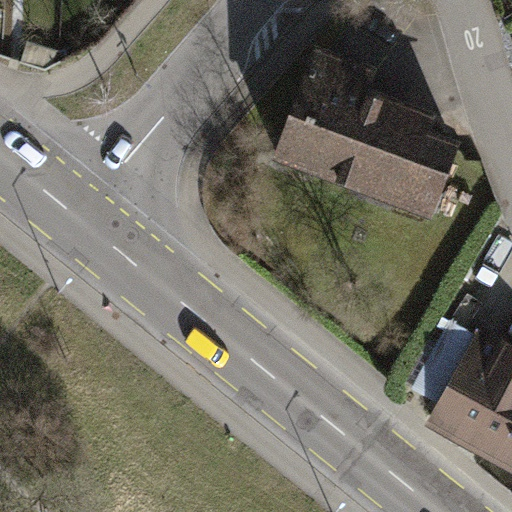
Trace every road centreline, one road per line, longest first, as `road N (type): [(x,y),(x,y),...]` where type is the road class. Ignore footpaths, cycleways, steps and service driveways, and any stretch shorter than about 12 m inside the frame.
road 1 (secondary): [(83,221),(440,511)]
road 2 (residential): [(83,221),(266,0)]
road 3 (residential): [(460,0),(511,153)]
